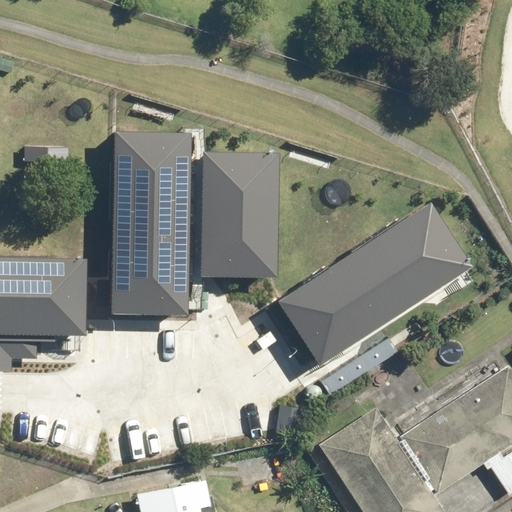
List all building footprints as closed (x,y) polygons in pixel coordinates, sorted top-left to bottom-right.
[(181,132),(101,130),(96,316),(176,318),(181,132)] [(270,151),(197,149),(193,277),(266,280),(270,151)] [(459,267),(411,196),(265,296),(313,367),(459,267)] [(76,251),(0,248),(0,335),(74,337),(76,251)] [(403,432),(438,487),(511,440),(511,366),(510,364),(403,432)] [(447,511),(377,406),(320,444),(365,511),(447,511)] [(141,493),(144,511),(218,511),(213,481),(141,493)]
